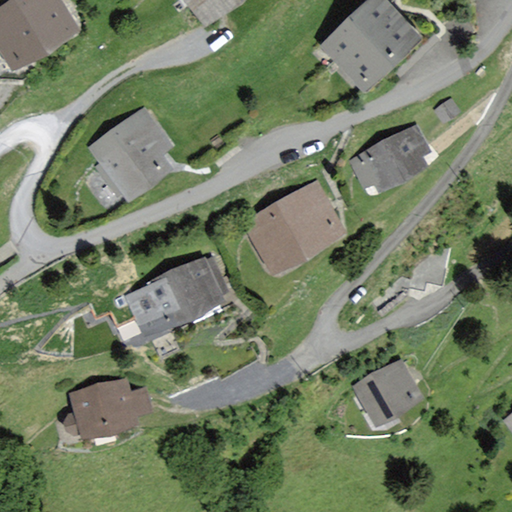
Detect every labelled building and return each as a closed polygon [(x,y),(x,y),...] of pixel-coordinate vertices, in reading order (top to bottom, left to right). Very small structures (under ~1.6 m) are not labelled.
[(82,33),(60,0),(15,0),(0,10),(0,45),(18,74),(82,33)] [(244,0),(180,0),(208,31),(244,0)] [(427,39),(386,0),(364,0),(319,47),(371,96),(427,39)] [(462,112),(451,97),(434,110),(445,125),(462,112)] [(176,148),(144,106),(88,148),(99,162),(94,166),(118,198),(126,192),(132,201),(175,169),(165,155),(176,148)] [(434,154),(418,122),(345,158),(360,189),(377,181),(382,192),(432,167),(427,157),(434,154)] [(351,235),(318,176),(240,220),(273,279),(351,235)] [(237,303),(216,252),(122,291),(137,327),(163,316),(170,331),(237,303)] [(426,401),(399,357),(350,386),(377,431),(426,401)] [(126,391),(123,378),(64,392),(77,444),(143,428),(141,419),(154,415),(147,386),(126,391)] [(511,410),(502,418),(511,430),(511,410)]
